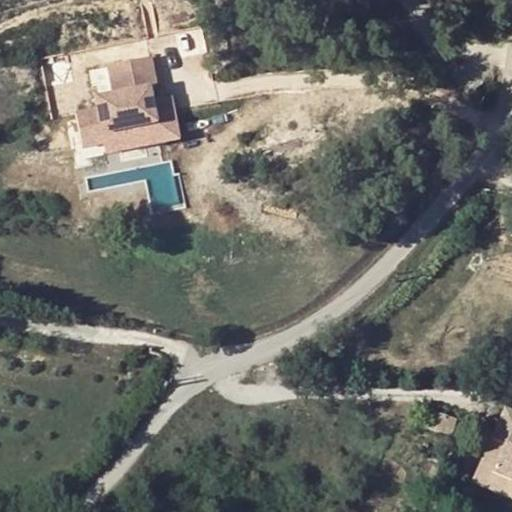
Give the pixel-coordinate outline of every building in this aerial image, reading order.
[(156,87),(151,58),(108,66),(113,96),(95,99),(97,110),(75,114),(82,149),(103,145),(101,135),(156,125),(151,102),(149,89),(156,87)] [(159,100),(156,87),(149,89),(151,102),(159,100)] [(501,444),(483,489),(511,500),(511,413),(502,409),(490,439),(501,444)] [(421,425),(450,435),(455,421),(426,410),(421,425)] [(490,439),(472,484),(483,489),(501,444),(490,439)]
